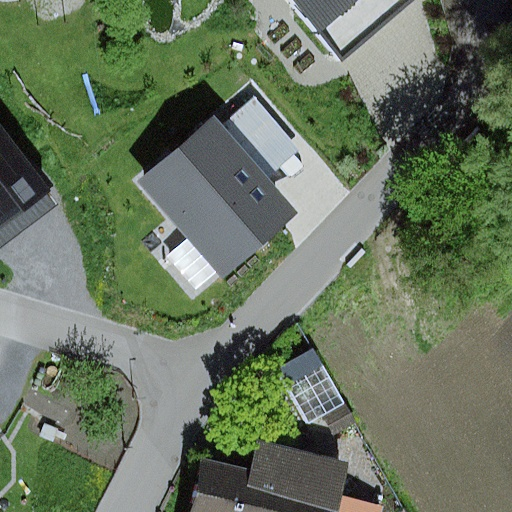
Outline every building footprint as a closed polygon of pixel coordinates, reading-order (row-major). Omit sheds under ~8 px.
[(286,0),(340,61),(409,0),(408,0),(286,0)] [(252,100),(221,126),(267,179),(298,153),(252,100)] [(139,184),(223,280),(298,216),(267,179),(221,126),(214,119),(139,184)] [(0,227),(47,192),(0,129),(0,227)] [(313,348),(277,368),(307,424),(344,404),(313,348)] [(251,470),(205,458),(191,511),(379,511),(381,507),(338,496),(345,470),(257,448),(251,470)]
